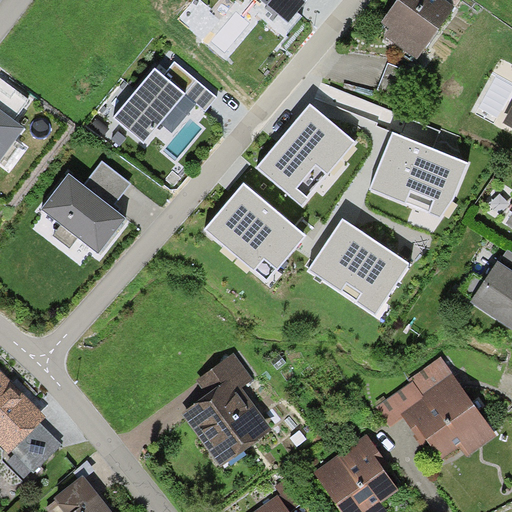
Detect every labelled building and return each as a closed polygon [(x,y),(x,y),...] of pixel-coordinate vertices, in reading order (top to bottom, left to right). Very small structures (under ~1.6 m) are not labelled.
[(303,0),(263,0),(287,20),(303,0)] [(434,0),(397,0),(373,32),(416,64),(454,14),(434,0)] [(107,118),(143,148),(188,94),(207,109),(220,93),(175,55),(170,61),(160,54),(107,118)] [(413,78),(385,67),(375,93),(404,104),(413,78)] [(13,119),(24,104),(0,85),(0,145),(18,123),(13,119)] [(511,104),(501,125),(511,130),(511,104)] [(351,143),(307,107),(257,168),(300,204),(351,143)] [(470,164),(395,132),(372,188),(443,216),(458,194),(470,164)] [(65,169),(36,204),(97,255),(126,221),(106,204),(126,180),(99,158),(79,181),(65,169)] [(305,235),(243,183),(204,228),(266,280),(305,235)] [(409,264),(343,220),(309,270),(376,314),(409,264)] [(511,256),(506,252),(497,265),(511,276),(511,256)] [(511,276),(497,265),(468,305),(511,336),(511,276)] [(231,357),(193,384),(205,401),(179,420),(217,472),(270,434),(239,391),(250,383),(231,357)] [(409,386),(373,413),(386,432),(399,422),(410,437),(416,433),(437,461),(455,447),(464,460),(494,438),(435,357),(404,379),(409,386)] [(43,423),(0,375),(0,451),(4,456),(11,450),(32,474),(57,452),(36,429),(43,423)] [(366,439),(312,475),(337,511),(384,511),(378,503),(394,492),(374,464),(380,460),(366,439)] [(107,511),(81,479),(48,506),(52,511),(107,511)] [(290,511),(279,497),(257,511),(290,511)]
